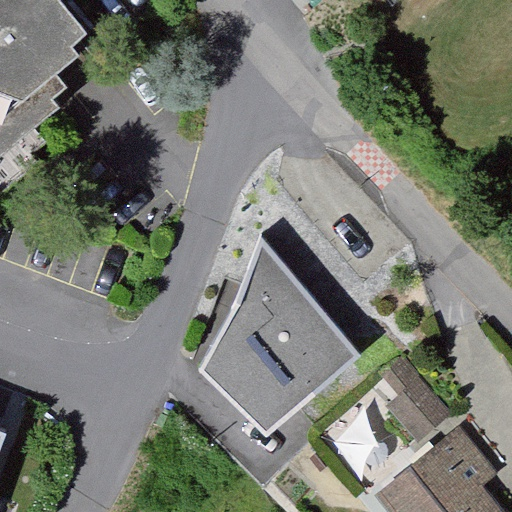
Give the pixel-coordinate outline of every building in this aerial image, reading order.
[(0,0),(0,172),(94,107),(69,28),(44,0),(0,0)] [(238,355),(304,435),(396,359),(290,231),(238,355)] [(421,442),(451,404),(404,366),(373,404),(421,442)] [(0,511),(12,511),(43,435),(0,417),(0,511)] [(376,490),(393,511),(497,511),(480,491),(495,478),(452,427),(376,490)]
